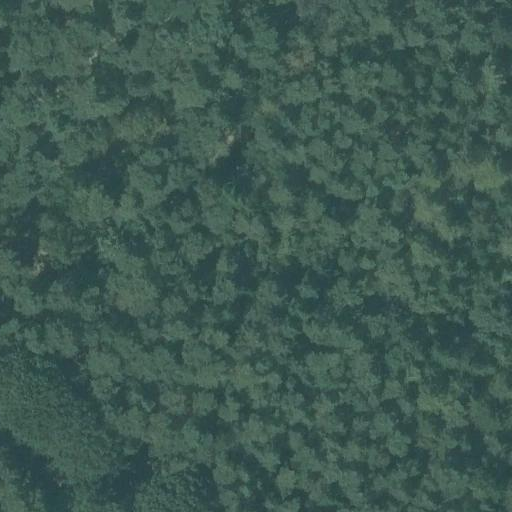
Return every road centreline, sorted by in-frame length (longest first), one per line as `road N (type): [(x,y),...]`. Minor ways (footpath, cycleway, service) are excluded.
road 1 (track): [(264,0),(210,161),(123,235),(0,287)]
road 2 (track): [(143,511),(0,392)]
